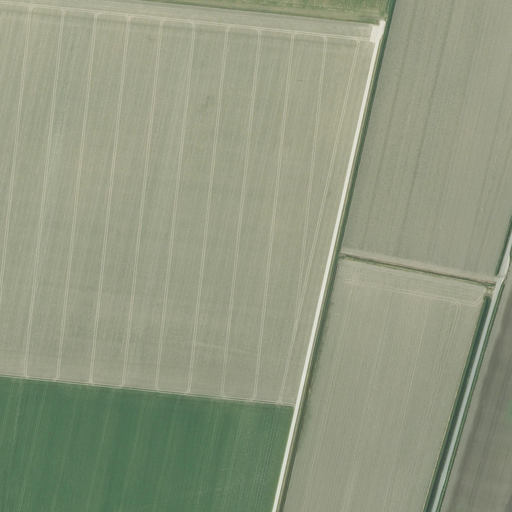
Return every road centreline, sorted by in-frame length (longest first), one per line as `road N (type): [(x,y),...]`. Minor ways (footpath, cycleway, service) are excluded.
road 1 (track): [(274,511),(381,21)]
road 2 (unclassified): [(432,511),(511,234)]
